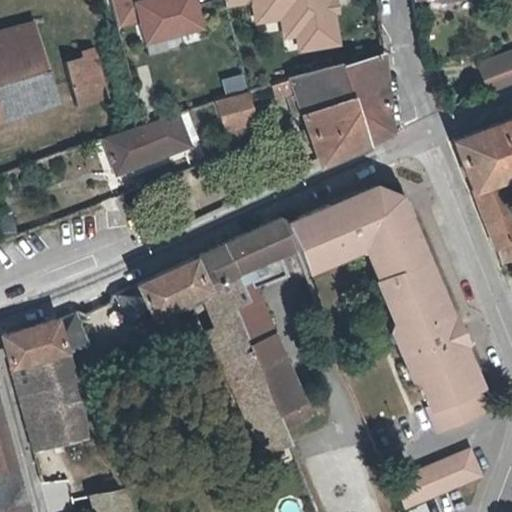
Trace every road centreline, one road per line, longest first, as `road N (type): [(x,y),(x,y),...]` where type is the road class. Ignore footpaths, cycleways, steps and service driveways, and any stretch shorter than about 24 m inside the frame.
road 1 (residential): [(0,313),(422,131)]
road 2 (residential): [(511,344),(422,131)]
road 3 (residential): [(0,376),(36,511)]
road 4 (residential): [(422,131),(396,0)]
